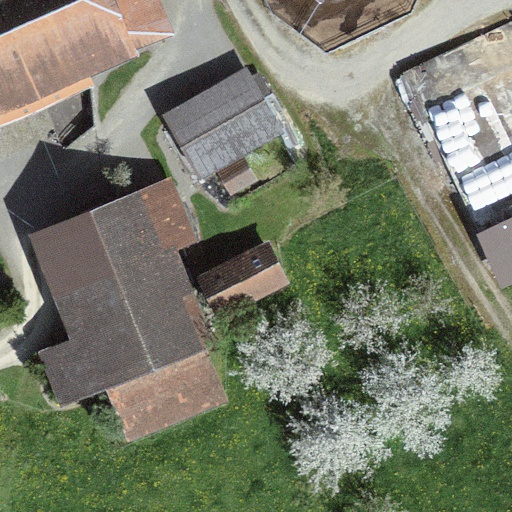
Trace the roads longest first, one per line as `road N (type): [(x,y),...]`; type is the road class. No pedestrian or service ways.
road 1 (track): [(0,363),(48,336),(10,205),(105,167),(181,71),(199,0)]
road 2 (track): [(367,57),(511,6)]
